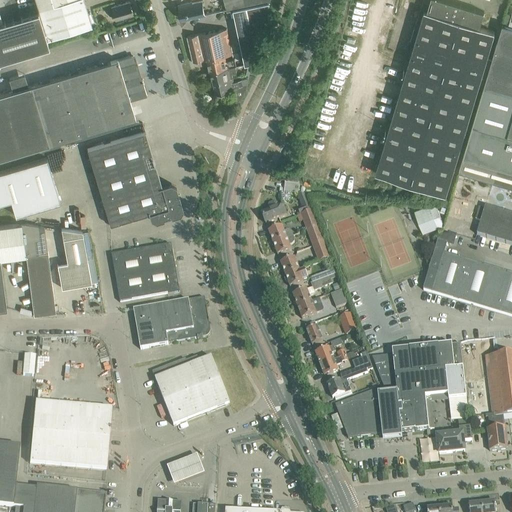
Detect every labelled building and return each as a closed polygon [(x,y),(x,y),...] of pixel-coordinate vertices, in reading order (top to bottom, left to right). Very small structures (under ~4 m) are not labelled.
[(35,0),(39,9),(69,0),(35,0)] [(84,0),(69,0),(39,9),(48,39),(92,26),(84,0)] [(270,1),(270,0),(224,0),(228,9),(234,8),(270,1)] [(411,55),(376,173),(446,194),(479,86),(487,57),(495,31),(480,27),(484,11),(447,0),(422,0),(406,54),(411,55)] [(111,6),(115,20),(133,14),(129,1),(111,6)] [(202,1),(189,4),(179,6),(182,19),(205,14),(202,1)] [(252,62),(270,1),(234,8),(245,63),(252,62)] [(0,60),(49,46),(38,10),(37,10),(38,12),(0,22),(0,60)] [(511,12),(506,11),(502,24),(511,26),(511,12)] [(511,26),(502,24),(492,59),(488,74),(511,80),(511,26)] [(227,28),(198,33),(187,36),(193,61),(207,59),(210,71),(211,71),(235,65),(237,65),(235,58),(226,60),(225,55),(233,54),(227,28)] [(12,91),(0,94),(0,158),(135,118),(130,100),(147,95),(143,81),(138,82),(136,76),(138,76),(132,55),(118,59),(117,59),(28,86),(12,91)] [(488,74),(492,59),(487,57),(479,86),(484,88),(488,74)] [(232,72),(236,71),(235,65),(211,71),(214,85),(217,84),(216,81),(226,78),(233,77),(232,72)] [(506,134),(511,115),(511,80),(488,74),(484,88),(473,124),(506,134)] [(242,79),(238,80),(234,81),(233,77),(226,78),(216,81),(217,84),(214,85),(216,93),(234,89),(236,101),(240,100),(246,89),(249,78),(242,79)] [(511,135),(506,134),(473,124),(464,157),(511,171),(511,135)] [(162,187),(162,185),(145,130),(87,148),(110,224),(149,213),(150,212),(144,192),(162,187)] [(47,157),(0,171),(0,202),(11,200),(15,215),(60,201),(47,157)] [(511,171),(464,157),(460,171),(511,186),(511,171)] [(181,203),(178,194),(177,192),(178,192),(176,186),(171,183),(162,185),(162,187),(144,192),(150,212),(149,213),(150,219),(156,222),(164,219),(164,218),(171,216),(171,217),(180,215),(183,209),(181,203)] [(297,185),(286,183),(285,190),(280,189),(280,194),(296,196),(297,185)] [(312,211),(306,196),(298,196),(303,208),(298,210),(300,216),(312,211)] [(287,216),(283,206),(279,208),(277,203),(275,202),(269,204),(268,207),(270,211),(262,214),(266,225),(287,216)] [(443,221),(435,202),(415,210),(423,233),(442,225),(443,221)] [(481,221),(477,235),(511,245),(511,214),(486,207),(485,210),(479,208),(476,220),(481,221)] [(318,227),(312,211),(300,216),(306,232),(307,231),(318,227)] [(0,257),(26,255),(21,222),(0,225),(0,257)] [(44,230),(39,231),(38,225),(21,222),(26,255),(47,252),(47,251),(44,230)] [(284,232),(283,228),(282,227),(269,232),(273,244),(287,239),(294,236),(292,233),(290,231),(287,231),(284,232)] [(324,243),(318,227),(307,231),(313,247),(324,243)] [(63,238),(67,262),(87,259),(83,234),(63,238)] [(295,240),(294,236),(287,239),(273,244),(274,245),(273,247),(274,250),(276,250),(278,256),(292,251),(290,246),(292,245),(294,243),(295,240)] [(511,317),(511,274),(445,255),(447,245),(438,242),(423,291),(511,317)] [(330,259),(324,243),(313,247),(319,263),(330,259)] [(180,293),(173,253),(164,247),(112,256),(120,303),(180,293)] [(54,302),(47,252),(26,255),(34,315),(56,312),(54,302)] [(295,258),(290,260),(281,264),(285,276),(299,271),(295,258)] [(91,282),(87,259),(67,262),(57,264),(62,287),(91,282)] [(304,269),(299,271),(285,276),(286,277),(284,278),(286,282),(288,283),(290,288),(309,281),(304,269)] [(334,270),(311,279),(312,283),(336,275),(334,270)] [(316,295),(314,292),(333,284),(331,280),(337,278),(336,275),(312,283),(311,284),(312,288),(307,290),(302,292),(293,295),(298,308),(312,302),(310,297),(316,295)] [(336,309),(348,305),(343,291),(331,295),(336,309)] [(210,331),(205,298),(134,311),(141,350),(169,345),(169,344),(198,339),(198,340),(203,339),(203,338),(205,338),(207,337),(209,336),(210,335),(210,333),(210,331)] [(312,302),(298,308),(302,320),(312,316),(316,314),(322,312),(321,309),(322,308),(322,306),(319,299),(317,300),(312,302)] [(316,323),(315,323),(306,327),(307,331),(312,346),(323,342),(316,323)] [(454,370),(452,345),(450,329),(407,334),(409,350),(393,351),(394,361),(391,362),(390,356),(372,358),(384,388),(379,390),(379,396),(397,394),(395,376),(446,371),(454,370)] [(331,344),(332,348),(334,347),(334,349),(343,345),(341,340),(331,344)] [(488,343),(464,346),(469,382),(481,380),(478,356),(490,355),(488,343)] [(461,344),(452,345),(454,370),(464,369),(461,344)] [(336,353),(334,349),(334,347),(332,348),(315,354),(320,365),(334,360),(332,354),(336,353)] [(352,362),(355,370),(371,364),(365,349),(360,351),(363,358),(352,362)] [(511,415),(511,353),(485,357),(492,415),(492,418),(504,416),(511,415)] [(33,376),(35,356),(25,355),(23,375),(33,376)] [(334,360),(320,365),(324,377),(334,374),(338,372),(336,367),(341,365),(341,364),(348,361),(346,356),(339,358),(334,360)] [(230,405),(212,358),(200,363),(198,357),(187,362),(186,360),(153,373),(174,427),(230,405)] [(337,381),(327,385),(333,399),(342,395),(345,394),(352,392),(349,384),(348,381),(369,373),(368,372),(373,370),(371,365),(356,370),(341,376),(342,379),(340,380),(337,381)] [(467,399),(464,369),(454,370),(446,371),(448,396),(449,396),(450,401),(467,399)] [(430,398),(448,396),(446,371),(395,376),(397,394),(401,433),(415,432),(429,430),(426,403),(431,402),(430,398)] [(345,403),(336,406),(348,439),(382,436),(382,441),(402,439),(401,433),(397,394),(379,396),(379,390),(345,403)] [(112,410),(35,403),(30,464),(106,471),(110,433),(111,433),(111,430),(109,430),(109,425),(110,425),(112,410)] [(508,450),(505,423),(504,416),(492,418),(492,415),(485,416),(485,419),(488,418),(489,430),(487,430),(489,442),(490,452),(508,450)] [(473,442),(472,433),(471,429),(459,430),(459,435),(438,437),(439,455),(452,453),(452,452),(464,451),(464,452),(465,452),(464,442),(472,442),(472,443),(473,442)] [(20,447),(0,444),(0,506),(23,509),(23,511),(33,511),(36,487),(16,485),(20,447)] [(198,459),(168,470),(175,488),(205,477),(198,459)] [(104,511),(106,494),(36,487),(33,511),(104,511)] [(496,511),(495,502),(482,504),(482,511),(496,511)]
